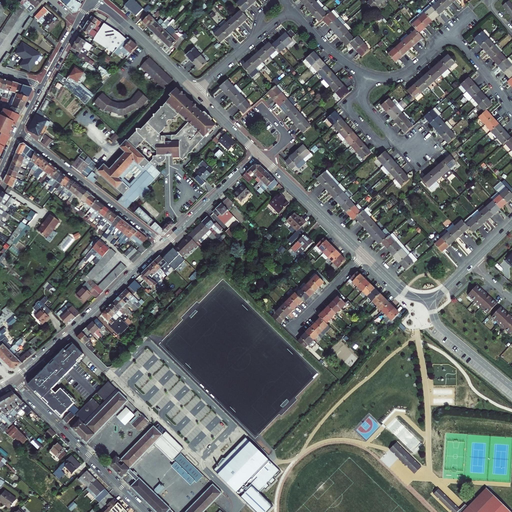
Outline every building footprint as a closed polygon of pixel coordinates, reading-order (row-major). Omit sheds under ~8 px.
[(25,8),(26,9),(34,0),(27,0),(27,1),(24,3),(22,5),(25,8)] [(34,0),(26,9),(30,13),(42,0),(34,0)] [(76,12),(82,0),(58,0),(72,13),(76,12)] [(246,0),(243,3),(249,10),(256,4),(252,0),(246,0)] [(373,12),(377,8),(378,9),(386,3),(383,0),(372,0),(367,5),(373,12)] [(453,6),(448,0),(443,0),(440,3),(447,11),(453,6)] [(301,8),(307,14),(314,7),(309,1),(301,8)] [(511,6),(508,2),(502,6),(511,18),(511,6)] [(20,3),(0,33),(0,46),(25,8),(22,5),(20,3)] [(131,3),(125,10),(136,21),(143,14),(131,3)] [(240,14),(243,16),(249,10),(243,3),(236,9),(240,14)] [(447,11),(440,3),(433,10),(440,18),(447,11)] [(317,5),(314,7),(307,14),(313,20),(323,12),(317,5)] [(35,17),(38,21),(48,10),(44,7),(35,17)] [(433,10),(426,16),(433,24),(440,18),(433,10)] [(313,20),(319,27),(322,24),(329,17),(323,11),(323,12),(313,20)] [(433,24),(426,16),(423,13),(416,19),(426,30),(433,24)] [(240,14),(234,20),(240,27),(247,21),(243,16),(240,14)] [(322,24),(328,30),(339,21),(333,14),(329,17),(322,24)] [(52,15),(42,25),(50,32),(59,22),(52,15)] [(146,17),(143,21),(144,23),(142,25),(147,30),(154,23),(147,16),(146,17)] [(95,39),(100,32),(97,30),(102,23),(92,17),(83,31),(95,39)] [(22,29),(25,31),(32,20),(30,18),(22,29)] [(426,30),(416,19),(409,25),(415,32),(419,36),(426,30)] [(234,20),(227,26),(234,33),(240,27),(234,20)] [(328,30),(334,37),(342,30),(345,27),(339,21),(328,30)] [(160,29),(153,36),(158,41),(165,34),(169,30),(174,24),(173,22),(169,26),(166,22),(160,29)] [(104,38),(101,43),(116,52),(122,45),(128,38),(122,32),(105,23),(101,30),(110,40),(108,42),(104,38)] [(147,30),(153,36),(160,29),(154,23),(147,30)] [(234,33),(227,26),(221,32),(228,39),(234,33)] [(290,29),(286,32),(291,38),(295,34),(290,29)] [(101,30),(100,32),(95,39),(96,40),(101,43),(104,38),(108,42),(110,40),(101,30)] [(334,37),(340,43),(347,36),(342,30),(334,37)] [(221,32),(214,38),(221,45),(228,39),(221,32)] [(423,40),(419,36),(415,32),(408,39),(415,46),(423,40)] [(278,40),(284,47),(292,41),(285,33),(278,40)] [(474,40),(481,48),(488,41),(482,33),(474,40)] [(165,34),(158,41),(164,46),(171,39),(165,34)] [(11,46),(14,48),(17,44),(21,37),(18,35),(11,46)] [(171,39),(164,46),(169,51),(172,48),(175,51),(183,42),(180,39),(179,41),(174,36),(171,39)] [(340,43),(346,50),(349,46),(353,43),(347,36),(340,43)] [(123,51),(129,57),(139,46),(129,37),(128,38),(122,45),(116,52),(115,52),(119,55),(123,51)] [(402,44),(409,52),(415,46),(408,39),(406,37),(400,42),(402,44)] [(79,38),(76,43),(90,53),(94,47),(79,38)] [(278,40),(271,46),(275,51),(278,54),(284,47),(278,40)] [(357,40),(353,43),(349,46),(355,53),(363,46),(357,40)] [(481,48),(487,54),(494,47),(488,41),(481,48)] [(76,43),(72,49),(80,54),(82,51),(86,53),(87,52),(90,54),(90,53),(76,43)] [(268,43),(262,49),(269,57),(275,51),(271,46),(268,43)] [(402,44),(395,50),(402,58),(409,52),(402,44)] [(38,55),(21,45),(15,54),(24,60),(20,66),(28,71),(32,64),(33,64),(35,63),(35,61),(38,55)] [(503,52),(497,45),(494,47),(500,54),(503,52)] [(369,54),(363,46),(355,53),(362,60),(369,54)] [(487,54),(493,61),(500,54),(494,47),(487,54)] [(262,49),(255,54),(262,62),(269,57),(262,49)] [(402,58),(395,50),(387,57),(394,65),(402,58)] [(191,64),(198,57),(192,51),(185,57),(191,64)] [(302,61),(308,68),(311,65),(319,58),(313,51),(302,61)] [(9,55),(6,53),(0,62),(0,64),(2,66),(9,55)] [(80,54),(78,57),(88,64),(90,61),(80,54)] [(255,54),(248,60),(258,71),(265,65),(262,62),(255,54)] [(493,61),(498,68),(506,61),(500,54),(493,61)] [(449,55),(442,62),(449,69),(456,62),(449,55)] [(173,79),(151,57),(142,66),(165,88),(173,79)] [(198,57),(191,64),(197,72),(205,65),(198,57)] [(311,65),(317,72),(325,65),(319,58),(311,65)] [(258,71),(248,60),(242,66),(252,77),(258,71)] [(506,61),(498,68),(504,74),(511,67),(507,62),(506,61)] [(449,69),(442,62),(435,68),(442,75),(449,69)] [(317,72),(323,79),(331,71),(325,65),(317,72)] [(75,68),(67,81),(78,89),(81,85),(78,83),(84,73),(75,68)] [(442,75),(435,68),(428,74),(435,81),(442,75)] [(331,71),(323,79),(320,81),(326,88),(329,85),(337,78),(331,71)] [(428,74),(422,79),(429,87),(435,81),(428,74)] [(58,75),(56,79),(61,84),(63,85),(65,80),(58,75)] [(461,84),(467,91),(475,84),(469,77),(461,84)] [(337,78),(329,85),(335,92),(343,85),(337,78)] [(429,87),(422,79),(415,85),(422,93),(429,87)] [(67,81),(65,80),(63,85),(68,90),(72,85),(67,81)] [(226,80),(218,87),(225,94),(232,87),(226,80)] [(9,92),(12,82),(11,82),(7,81),(4,91),(9,92)] [(9,92),(19,95),(22,85),(12,82),(9,92)] [(267,93),(273,100),(281,93),(283,90),(277,84),(267,93)] [(467,91),(461,84),(459,87),(464,93),(467,91)] [(471,101),(474,98),(482,91),(475,84),(467,91),(464,93),(464,94),(470,101),(471,101)] [(22,85),(19,95),(28,97),(31,90),(30,88),(22,85)] [(240,92),(234,85),(232,87),(238,94),(240,92)] [(335,92),(342,99),(349,93),(349,92),(343,85),(335,92)] [(415,99),(422,93),(415,85),(408,92),(415,99)] [(225,94),(231,101),(238,94),(232,87),(225,94)] [(206,113),(204,113),(198,108),(197,108),(197,107),(197,105),(193,105),(193,102),(188,102),(187,102),(186,101),(186,95),(183,95),(183,92),(180,92),(180,91),(177,88),(170,96),(171,98),(164,106),(164,108),(161,108),(161,113),(159,115),(154,115),(154,118),(153,118),(141,130),(140,130),(137,130),(137,133),(136,133),(127,142),(121,149),(126,154),(110,171),(105,166),(98,173),(124,197),(118,203),(127,210),(133,204),(140,196),(144,199),(151,192),(147,188),(161,174),(157,170),(159,167),(159,166),(163,166),(162,163),(163,163),(166,160),(166,156),(169,156),(172,156),(172,159),(181,158),(184,161),(185,159),(188,158),(189,156),(190,154),(193,153),(193,150),(216,126),(212,121),(213,120),(213,119),(206,113)] [(127,115),(127,114),(140,107),(141,108),(149,98),(140,90),(132,99),(133,101),(127,105),(127,102),(118,103),(119,105),(112,103),(112,102),(103,93),(95,103),(104,111),(105,109),(119,114),(120,115),(127,115)] [(476,107),(479,104),(487,97),(482,91),(474,98),(471,101),(476,107)] [(9,92),(8,96),(25,102),(28,97),(19,95),(9,92)] [(273,100),(279,106),(287,99),(281,93),(273,100)] [(238,94),(231,101),(236,108),(244,101),(238,94)] [(8,102),(22,108),(25,102),(8,96),(7,97),(7,99),(9,100),(8,102)] [(287,99),(279,106),(285,113),(293,106),(296,104),(290,97),(287,99)] [(487,97),(479,104),(485,112),(488,109),(494,104),(487,97)] [(390,100),(382,107),(388,114),(396,107),(390,100)] [(4,105),(21,111),(22,108),(8,102),(5,101),(5,103),(4,105)] [(251,108),(244,101),(236,108),(243,115),(251,108)] [(5,107),(4,110),(16,114),(18,116),(21,111),(4,105),(4,106),(5,107)] [(388,114),(394,121),(402,114),(405,112),(399,105),(396,107),(388,114)] [(293,106),(285,113),(291,120),(299,113),(293,106)] [(431,123),(439,116),(442,113),(436,107),(425,117),(431,123)] [(0,153),(18,116),(16,114),(4,110),(3,109),(0,114),(0,113),(0,153)] [(480,116),(486,123),(494,116),(488,109),(485,112),(480,116)] [(40,134),(43,135),(50,121),(39,110),(28,131),(28,132),(38,137),(40,134)] [(327,119),(333,125),(341,118),(335,111),(327,119)] [(299,113),(291,120),(297,126),(305,119),(299,113)] [(402,114),(394,121),(400,128),(408,121),(402,114)] [(445,123),(439,116),(431,123),(437,130),(445,123)] [(494,116),(486,123),(492,130),(500,123),(494,116)] [(333,125),(339,132),(347,125),(341,118),(333,125)] [(297,126),(304,133),(311,127),(305,119),(297,126)] [(445,123),(437,130),(443,137),(451,130),(454,127),(448,120),(445,123)] [(408,121),(400,128),(406,134),(414,127),(408,121)] [(500,123),(492,130),(498,137),(506,130),(500,123)] [(343,141),(345,139),(353,132),(347,125),(339,132),(337,134),(343,141)] [(449,144),(450,143),(457,137),(451,130),(443,137),(449,144)] [(498,137),(505,144),(507,143),(511,137),(511,136),(506,130),(498,137)] [(223,131),(216,138),(230,152),(236,145),(223,131)] [(353,132),(345,139),(351,145),(359,138),(353,132)] [(49,139),(47,137),(41,143),(44,145),(49,139)] [(359,138),(351,145),(357,152),(365,145),(359,138)] [(46,147),(52,141),(49,139),(44,145),(46,147)] [(16,153),(30,163),(30,162),(31,163),(36,153),(24,144),(21,145),(16,153)] [(297,152),(306,163),(314,157),(304,145),(297,152)] [(365,145),(357,152),(363,159),(371,151),(365,145)] [(215,152),(212,156),(216,161),(224,153),(221,150),(217,154),(215,152)] [(378,157),(385,165),(393,158),(386,150),(378,157)] [(306,163),(297,152),(290,158),(286,161),(293,169),(296,166),(300,169),(306,163)] [(16,153),(14,159),(29,166),(30,163),(16,153)] [(33,164),(35,166),(41,157),(36,153),(31,163),(30,162),(30,163),(29,166),(28,168),(30,170),(33,164)] [(450,155),(443,162),(450,169),(457,163),(450,155)] [(45,161),(41,157),(35,166),(32,169),(36,173),(45,161)] [(388,173),(391,171),(398,164),(393,158),(385,165),(382,167),(388,173)] [(29,166),(14,159),(12,165),(21,169),(22,166),(26,168),(25,170),(26,171),(28,168),(29,166)] [(72,167),(87,179),(90,175),(98,167),(92,162),(89,166),(79,159),(72,167)] [(41,171),(43,172),(50,164),(45,161),(36,173),(35,174),(37,175),(41,171)] [(202,170),(197,175),(204,181),(211,175),(207,170),(209,168),(203,162),(199,166),(201,169),(202,170)] [(453,173),(450,169),(443,162),(436,168),(443,176),(446,179),(453,173)] [(42,179),(44,181),(54,168),(50,164),(43,172),(45,174),(42,179)] [(391,171),(396,177),(404,170),(398,164),(391,171)] [(12,165),(9,170),(18,174),(19,172),(24,174),(23,176),(24,177),(26,171),(25,170),(21,169),(12,165)] [(256,177),(254,175),(261,168),(260,166),(253,167),(242,177),(249,183),(250,182),(256,177)] [(54,168),(44,181),(48,184),(58,171),(54,168)] [(256,177),(257,178),(265,171),(261,168),(254,175),(256,177)] [(436,168),(430,174),(436,182),(443,176),(436,168)] [(205,183),(204,181),(197,175),(202,170),(201,169),(192,178),(202,187),(205,183)] [(18,174),(9,170),(8,174),(7,176),(16,180),(17,177),(23,180),(24,177),(23,176),(18,174)] [(327,170),(325,172),(331,179),(334,177),(327,170)] [(411,178),(404,170),(396,177),(403,185),(411,178)] [(58,171),(48,184),(52,187),(62,174),(58,171)] [(265,171),(257,178),(256,180),(259,183),(261,182),(268,174),(265,171)] [(317,179),(323,186),(331,179),(325,172),(317,179)] [(58,184),(61,186),(67,178),(62,174),(52,187),(55,189),(58,184)] [(259,190),(264,185),(271,177),(268,174),(261,182),(259,183),(255,187),(254,188),(257,192),(259,190)] [(436,182),(430,174),(419,184),(425,191),(436,182)] [(87,179),(95,185),(98,181),(90,175),(87,179)] [(16,180),(7,176),(3,183),(13,189),(14,186),(18,188),(16,191),(18,193),(23,183),(16,180)] [(261,195),(264,192),(268,188),(271,191),(278,183),(271,177),(264,185),(259,190),(257,192),(261,195)] [(334,177),(331,179),(338,186),(340,184),(334,177)] [(61,193),(71,181),(67,178),(61,186),(57,190),(61,193)] [(323,186),(330,193),(338,186),(331,179),(323,186)] [(67,191),(69,192),(75,184),(71,181),(61,193),(61,194),(63,196),(67,191)] [(71,194),(73,195),(80,188),(75,184),(69,192),(68,194),(70,195),(71,194)] [(338,186),(330,193),(336,199),(346,190),(340,184),(338,186)] [(511,190),(506,184),(498,191),(499,192),(508,202),(511,199),(511,190)] [(243,186),(233,194),(240,202),(250,193),(243,186)] [(73,195),(77,198),(83,191),(81,189),(80,188),(73,195)] [(346,190),(336,199),(341,206),(349,199),(352,197),(346,190)] [(0,197),(4,200),(6,202),(8,203),(15,208),(18,204),(0,191),(0,197)] [(83,191),(77,198),(81,202),(87,194),(83,191)] [(492,199),(494,202),(501,209),(508,202),(499,192),(492,199)] [(82,205),(84,206),(91,197),(87,194),(81,202),(84,203),(82,205)] [(283,199),(279,195),(270,203),(273,206),(271,208),(278,215),(288,206),(285,202),(282,200),(283,199)] [(84,206),(83,207),(89,212),(97,201),(91,197),(84,206)] [(221,203),(227,210),(234,204),(228,198),(221,203)] [(349,199),(341,206),(348,213),(355,206),(349,199)] [(89,212),(93,215),(101,204),(97,201),(89,212)] [(501,209),(494,202),(488,207),(495,215),(501,209)] [(224,224),(233,216),(227,210),(221,203),(212,212),(224,224)] [(355,206),(361,213),(364,210),(358,203),(355,206)] [(93,215),(98,219),(106,208),(103,206),(101,204),(93,215)] [(355,206),(348,213),(354,220),(356,218),(361,213),(355,206)] [(371,210),(368,207),(364,210),(361,213),(356,218),(362,224),(370,217),(373,214),(370,211),(371,210)] [(495,215),(488,207),(482,213),(488,221),(495,215)] [(98,219),(102,222),(110,211),(106,208),(98,219)] [(140,209),(136,213),(155,230),(154,231),(161,236),(164,236),(175,225),(172,223),(169,223),(162,229),(140,209)] [(479,210),(473,217),(475,219),(482,227),(488,221),(482,213),(479,210)] [(103,228),(106,225),(114,214),(110,211),(102,222),(99,225),(103,228)] [(80,212),(77,215),(83,220),(86,216),(80,212)] [(114,214),(106,225),(110,228),(118,218),(114,214)] [(295,214),(287,222),(298,232),(302,227),(307,223),(301,218),(300,219),(295,214)] [(50,216),(37,232),(46,239),(59,223),(50,216)] [(362,224),(368,231),(376,224),(370,217),(362,224)] [(473,217),(466,223),(468,225),(475,219),(473,217)] [(108,230),(112,233),(122,221),(118,218),(110,228),(108,230)] [(207,218),(202,222),(209,230),(219,240),(221,237),(211,227),(214,225),(207,218)] [(475,219),(468,225),(471,228),(475,233),(482,227),(475,219)] [(464,220),(457,227),(464,234),(471,228),(468,225),(466,223),(464,220)] [(112,233),(116,236),(126,224),(123,221),(122,221),(112,233)] [(195,243),(198,240),(209,230),(202,222),(188,236),(195,243)] [(116,236),(120,239),(130,227),(126,224),(116,236)] [(376,224),(368,231),(374,238),(382,230),(376,224)] [(464,234),(457,227),(455,224),(448,230),(450,233),(457,241),(464,234)] [(130,227),(120,239),(124,242),(128,237),(134,230),(130,227)] [(298,232),(288,241),(292,245),(304,232),(302,230),(304,229),(302,227),(298,232)] [(229,228),(225,232),(234,242),(238,238),(229,228)] [(127,244),(129,242),(132,239),(138,233),(134,230),(128,237),(124,242),(125,243),(127,244)] [(209,230),(198,240),(201,243),(208,236),(215,244),(219,240),(209,230)] [(382,230),(374,238),(380,244),(382,242),(388,237),(382,230)] [(138,233),(132,239),(142,247),(148,240),(138,233)] [(392,233),(388,237),(382,242),(388,249),(396,242),(399,240),(392,233)] [(450,233),(443,239),(450,246),(457,241),(450,233)] [(305,235),(298,241),(292,248),(300,256),(299,257),(303,261),(304,259),(307,257),(308,255),(304,252),(313,243),(305,235)] [(195,243),(188,236),(182,242),(182,243),(175,250),(183,258),(187,253),(187,254),(191,251),(190,250),(193,247),(195,248),(198,245),(195,243)] [(434,242),(436,245),(443,253),(450,246),(443,239),(441,236),(434,242)] [(319,249),(324,254),(331,247),(324,239),(314,249),(316,252),(319,249)] [(402,249),(405,246),(399,240),(396,242),(402,249)] [(95,251),(98,254),(105,246),(100,241),(85,259),(87,260),(86,261),(89,264),(91,261),(89,260),(92,256),(91,255),(92,254),(93,254),(95,251)] [(388,249),(394,256),(402,249),(396,242),(388,249)] [(99,263),(110,250),(105,246),(98,254),(95,257),(98,260),(97,261),(99,263)] [(144,246),(139,251),(143,256),(148,250),(144,246)] [(402,249),(394,256),(400,262),(411,253),(405,246),(402,249)] [(324,254),(329,259),(336,251),(331,247),(324,254)] [(132,249),(125,255),(128,258),(135,252),(134,251),(132,249)] [(113,250),(110,250),(99,263),(97,266),(94,269),(90,274),(87,277),(91,280),(93,281),(117,254),(113,250)] [(128,258),(134,264),(143,256),(139,251),(138,252),(136,250),(135,252),(128,258)] [(331,267),(334,264),(342,256),(336,251),(329,259),(326,261),(326,262),(331,267)] [(411,253),(400,262),(407,270),(417,260),(411,253)] [(160,257),(167,264),(170,260),(163,254),(160,257)] [(347,261),(342,256),(334,264),(339,269),(347,261)] [(155,262),(165,274),(171,268),(167,264),(160,257),(155,262)] [(307,257),(304,259),(312,266),(314,264),(307,257)] [(189,264),(185,260),(180,265),(184,269),(189,264)] [(155,262),(151,266),(158,273),(161,276),(162,278),(165,274),(155,262)] [(104,292),(127,269),(123,264),(98,287),(104,292)] [(148,269),(152,274),(154,275),(155,276),(158,273),(151,266),(148,269)] [(142,279),(144,281),(152,274),(148,269),(142,275),(142,279)] [(325,279),(318,272),(315,274),(322,282),(325,279)] [(356,291),(358,288),(366,281),(358,273),(348,283),(356,291)] [(151,279),(154,275),(152,274),(144,281),(153,290),(158,284),(151,279)] [(315,274),(310,279),(318,287),(323,282),(322,282),(315,274)] [(91,280),(87,277),(84,281),(86,283),(94,290),(100,296),(104,292),(98,287),(93,281),(91,280)] [(318,287),(310,279),(305,284),(313,292),(318,287)] [(358,288),(363,293),(371,286),(366,281),(358,288)] [(91,294),(94,290),(86,283),(83,287),(84,288),(76,296),(84,303),(92,295),(91,294)] [(305,284),(300,289),(308,297),(313,292),(305,284)] [(476,285),(467,294),(470,297),(470,298),(473,301),(483,291),(480,288),(480,289),(476,285)] [(363,293),(368,298),(375,290),(371,286),(363,293)] [(133,296),(135,293),(129,288),(123,294),(133,303),(136,307),(139,309),(145,303),(142,300),(140,303),(133,296)] [(295,294),(301,300),(303,302),(308,297),(300,289),(295,294)] [(368,298),(373,303),(380,295),(375,290),(368,298)] [(483,291),(473,301),(477,305),(478,304),(480,306),(489,297),(485,294),(486,293),(483,291)] [(301,300),(295,294),(293,292),(289,297),(296,305),(301,300)] [(123,294),(120,297),(129,307),(133,303),(123,294)] [(380,295),(373,303),(377,307),(385,300),(380,295)] [(129,307),(120,297),(116,301),(126,310),(129,307)] [(296,305),(289,297),(284,301),(292,309),(296,305)] [(489,297),(480,306),(483,309),(487,313),(496,303),(493,300),(493,301),(489,297)] [(340,300),(335,305),(343,312),(348,307),(340,300)] [(377,307),(383,313),(390,305),(385,300),(377,307)] [(116,301),(113,304),(122,314),(126,310),(116,301)] [(292,309),(284,301),(279,307),(286,315),(292,309)] [(57,315),(68,326),(80,315),(69,304),(68,305),(69,306),(68,307),(70,309),(67,313),(63,309),(57,315)] [(113,304),(109,308),(116,315),(118,314),(121,317),(123,315),(122,314),(113,304)] [(348,307),(343,312),(346,315),(354,307),(351,304),(348,307)] [(335,305),(330,310),(338,318),(343,312),(335,305)] [(390,305),(383,313),(388,318),(395,310),(390,305)] [(44,320),(46,322),(50,318),(47,316),(51,312),(45,306),(37,313),(38,313),(38,314),(44,320)] [(495,320),(498,322),(506,313),(502,310),(503,309),(500,306),(490,317),(494,321),(495,320)] [(286,315),(279,307),(274,311),(270,316),(278,323),(286,315)] [(109,308),(106,311),(115,321),(117,322),(120,319),(119,317),(117,319),(115,317),(116,315),(109,308)] [(338,318),(330,310),(325,315),(333,323),(338,318)] [(395,310),(388,318),(392,322),(393,322),(396,325),(402,317),(395,310)] [(125,323),(120,319),(117,322),(118,324),(116,326),(114,324),(115,323),(113,322),(115,321),(106,311),(103,314),(103,317),(112,326),(110,327),(118,335),(120,334),(122,335),(133,324),(128,320),(125,323)] [(510,317),(506,313),(498,322),(500,325),(499,325),(503,329),(511,319),(511,317),(510,316),(510,317)] [(38,314),(35,316),(40,323),(44,320),(38,314)] [(320,320),(321,322),(327,328),(333,323),(325,315),(320,320)] [(511,319),(503,329),(507,333),(508,332),(511,334),(511,333),(511,319)] [(104,327),(97,320),(94,323),(101,330),(104,327)] [(327,328),(321,322),(317,326),(324,334),(329,329),(327,328)] [(101,331),(101,330),(94,323),(87,329),(90,332),(99,341),(103,337),(99,334),(101,331)] [(324,334),(317,326),(312,332),(319,339),(324,334)] [(87,329),(77,338),(92,353),(95,350),(93,349),(95,346),(86,336),(90,332),(87,329)] [(312,332),(307,336),(314,344),(319,339),(312,332)] [(307,336),(299,344),(307,351),(309,349),(312,352),(317,346),(314,344),(307,336)] [(0,348),(0,358),(0,359),(10,351),(13,347),(11,345),(10,346),(6,342),(3,345),(0,348)] [(0,359),(6,364),(15,357),(18,355),(15,351),(22,345),(19,342),(18,342),(15,346),(13,347),(10,351),(0,359)] [(28,385),(61,418),(68,411),(75,404),(71,401),(72,400),(61,389),(56,394),(51,389),(85,355),(74,345),(67,352),(64,349),(28,385)] [(127,350),(124,347),(119,353),(122,356),(127,350)] [(15,357),(6,364),(7,365),(11,370),(16,370),(37,352),(33,349),(19,361),(15,357)] [(71,429),(87,444),(129,402),(109,382),(97,394),(105,402),(101,407),(93,398),(91,400),(83,408),(76,416),(80,420),(71,429)] [(12,392),(7,395),(24,412),(29,417),(34,413),(24,403),(12,392)] [(7,395),(2,398),(17,414),(20,411),(22,414),(24,412),(7,395)] [(0,399),(0,403),(10,413),(11,412),(14,415),(15,414),(19,417),(20,416),(17,414),(2,398),(0,399)] [(0,403),(0,412),(3,415),(5,417),(6,416),(9,418),(10,417),(13,419),(14,418),(10,413),(0,403)] [(134,415),(127,408),(118,418),(126,426),(136,417),(134,415)] [(61,418),(63,421),(70,414),(68,411),(61,418)] [(142,416),(138,412),(134,415),(137,417),(131,423),(133,425),(142,416)] [(63,421),(67,425),(75,418),(74,417),(71,413),(63,421)] [(142,416),(133,425),(137,429),(140,432),(149,423),(142,416)] [(7,430),(5,432),(11,438),(13,436),(23,446),(28,440),(12,424),(7,430)] [(181,454),(163,436),(161,435),(157,430),(154,427),(121,461),(117,457),(108,465),(113,470),(122,479),(128,473),(131,471),(130,470),(155,444),(173,462),(181,454)] [(51,431),(47,434),(53,440),(57,436),(51,431)] [(167,433),(163,436),(181,454),(184,450),(167,433)] [(248,440),(216,473),(257,511),(266,511),(272,506),(259,492),(279,470),(248,440)] [(423,465),(397,441),(390,449),(415,474),(423,465)] [(50,452),(54,456),(62,449),(57,445),(50,452)] [(62,449),(54,456),(59,461),(65,455),(63,453),(64,451),(62,449)] [(188,461),(182,454),(174,462),(176,464),(172,468),(177,473),(182,468),(187,462),(188,461)] [(72,457),(56,472),(62,478),(65,475),(62,471),(66,467),(73,474),(81,466),(72,457)] [(182,468),(177,473),(191,486),(195,482),(197,484),(204,477),(188,461),(187,462),(182,468)] [(131,471),(128,473),(131,476),(129,477),(133,481),(134,480),(137,482),(138,481),(140,479),(137,477),(139,476),(135,472),(134,473),(131,471)] [(77,482),(86,490),(95,481),(86,473),(77,482)] [(155,494),(140,479),(138,481),(141,485),(139,487),(151,499),(155,494)] [(86,490),(85,491),(98,504),(109,494),(95,481),(86,490)] [(137,482),(131,488),(147,503),(151,499),(139,487),(141,485),(138,481),(137,482)] [(157,493),(163,487),(162,485),(160,485),(155,490),(155,492),(157,493)] [(205,511),(222,494),(213,486),(187,511),(173,511),(155,494),(151,499),(147,503),(155,511),(205,511)] [(6,491),(0,498),(0,500),(11,508),(17,499),(6,491)] [(450,511),(510,511),(489,491),(470,510),(467,507),(465,509),(462,511),(460,511),(441,492),(436,497),(450,511)] [(95,507),(100,511),(101,511),(108,506),(114,500),(109,494),(98,504),(95,507)] [(119,504),(114,500),(108,506),(101,511),(110,511),(113,510),(119,504)]
